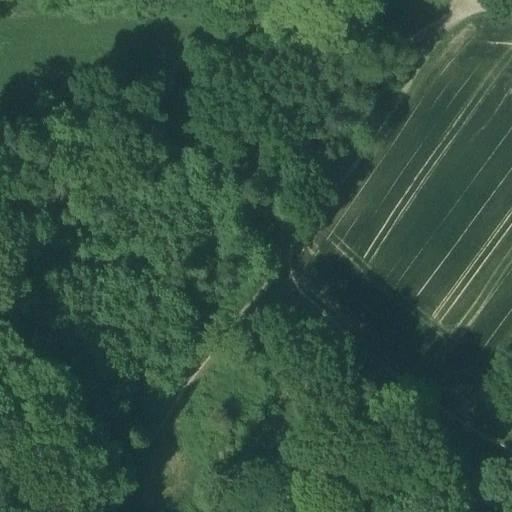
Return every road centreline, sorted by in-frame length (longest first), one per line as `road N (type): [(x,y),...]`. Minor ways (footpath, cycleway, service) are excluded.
road 1 (track): [(474,0),(259,293)]
road 2 (track): [(249,304),(131,457)]
